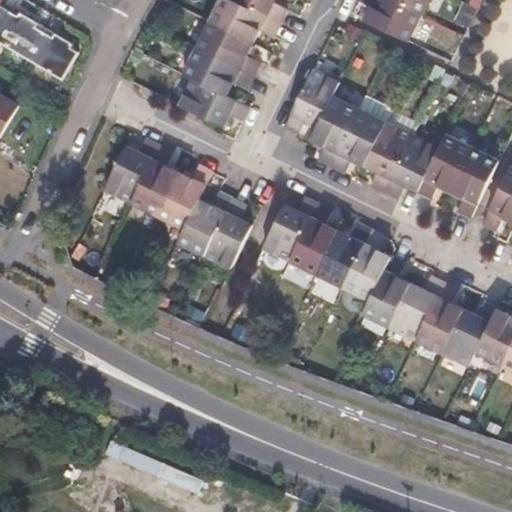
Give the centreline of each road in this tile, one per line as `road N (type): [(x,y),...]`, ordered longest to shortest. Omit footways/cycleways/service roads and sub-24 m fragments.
road 1 (residential): [(247,166),(282,172),(511,279)]
road 2 (tertiary): [(249,435),(0,291)]
road 3 (tertiary): [(0,329),(249,435)]
road 4 (tertiary): [(249,435),(452,511)]
road 5 (residential): [(93,91),(21,242),(0,260)]
road 6 (residential): [(247,166),(334,0)]
road 7 (residential): [(93,91),(247,166)]
